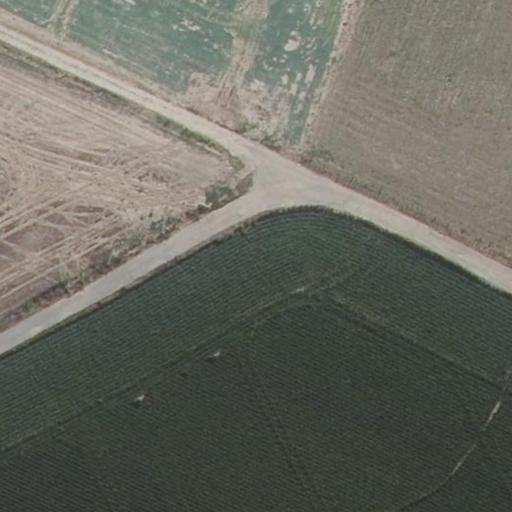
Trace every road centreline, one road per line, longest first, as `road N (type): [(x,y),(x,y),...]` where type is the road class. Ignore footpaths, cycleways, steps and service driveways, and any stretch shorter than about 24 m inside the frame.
road 1 (track): [(310,189),(0,341)]
road 2 (track): [(0,42),(310,189)]
road 3 (track): [(310,189),(511,281)]
